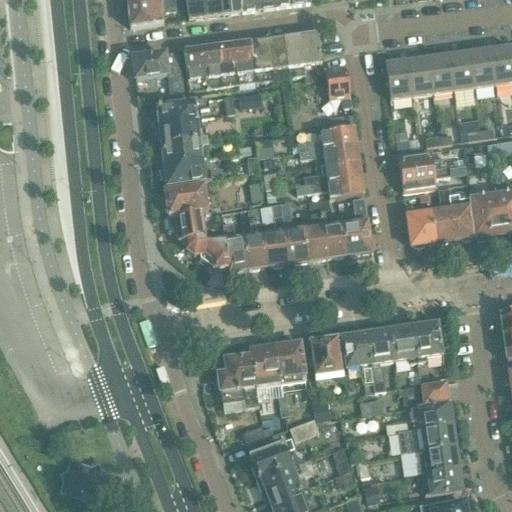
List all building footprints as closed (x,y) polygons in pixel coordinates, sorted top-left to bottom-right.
[(126,0),(127,12),(181,6),(180,0),(126,0)] [(205,23),(202,0),(183,0),(187,25),(205,23)] [(219,0),(202,0),(205,23),(222,20),(219,0)] [(237,0),(219,0),(222,20),(240,18),(237,0)] [(257,15),(255,0),(238,0),(241,18),(257,15)] [(255,0),(257,15),(274,13),(272,0),(255,0)] [(272,0),(274,13),(292,11),(290,0),(272,0)] [(290,0),(292,11),(309,8),(307,0),(290,0)] [(181,6),(127,12),(129,33),(163,29),(162,18),(182,16),(181,6)] [(316,39),(299,41),(304,81),(305,88),(316,86),(314,70),(320,69),(316,39)] [(299,41),(282,43),(288,83),(304,81),(299,41)] [(282,43),(266,46),(271,86),(288,83),(282,43)] [(266,46),(249,48),(254,86),(255,86),(255,88),(271,86),(266,46)] [(249,48),(233,50),(238,88),(254,86),(249,48)] [(233,50),(216,53),(221,90),(238,88),(233,50)] [(511,69),(510,52),(488,55),(493,91),(511,88),(511,69)] [(216,53),(200,55),(205,93),(221,90),(216,53)] [(205,93),(200,55),(182,57),(188,95),(205,93)] [(488,55),(467,58),(473,94),(493,91),(488,55)] [(168,81),(171,105),(183,103),(180,80),(181,80),(178,58),(164,60),(133,64),(132,64),(135,87),(136,87),(135,86),(168,81)] [(467,58),(447,61),(452,97),(473,94),(467,58)] [(447,61),(426,64),(431,100),(452,97),(447,61)] [(426,64),(406,67),(411,103),(431,100),(426,64)] [(411,103),(406,67),(384,70),(389,106),(411,103)] [(349,103),(344,74),(324,76),(328,106),(341,104),(342,115),(351,114),(349,103)] [(249,101),(238,103),(240,114),(251,112),(249,101)] [(233,102),(224,103),(226,120),(234,119),(233,102)] [(153,118),(154,130),(199,124),(198,116),(208,115),(207,106),(156,112),(156,117),(153,118)] [(329,124),(330,136),(353,133),(351,121),(329,124)] [(159,142),(160,150),(205,144),(204,134),(202,134),(200,124),(199,124),(154,130),(156,142),(159,142)] [(297,151),(298,158),(355,150),(353,133),(330,136),(331,136),(319,138),(321,147),(297,151)] [(491,134),(478,136),(479,145),(492,143),(491,134)] [(479,145),(478,136),(466,138),(467,146),(479,145)] [(449,140),(437,142),(438,150),(451,149),(449,140)] [(438,150),(437,142),(424,144),(425,152),(438,150)] [(158,159),(160,171),(201,165),(199,155),(207,154),(205,144),(160,150),(162,159),(158,159)] [(254,147),(256,159),(260,159),(272,157),(270,144),(254,147)] [(395,148),(396,157),(409,155),(407,146),(395,148)] [(511,147),(488,150),(489,161),(511,158),(511,147)] [(323,163),(324,172),(358,167),(355,150),(298,158),(298,159),(299,166),(323,163)] [(238,153),(239,160),(250,159),(249,152),(238,153)] [(461,154),(463,166),(472,165),(470,153),(461,154)] [(397,163),(400,181),(448,174),(447,166),(431,168),(430,158),(397,163)] [(261,163),(262,171),(272,170),(271,162),(261,163)] [(201,165),(160,171),(161,184),(165,183),(166,192),(211,186),(208,164),(201,165)] [(255,164),(246,164),(247,181),(256,181),(255,164)] [(461,165),(452,167),(453,173),(463,171),(461,165)] [(358,167),(324,172),(325,180),(304,183),(305,190),(312,189),(312,190),(360,183),(358,167)] [(456,173),(448,174),(449,183),(457,182),(456,173)] [(448,174),(400,181),(402,199),(435,195),(434,185),(449,183),(448,174)] [(274,181),(264,183),(266,195),(276,194),(274,181)] [(362,200),(360,183),(312,190),(312,189),(305,190),(295,191),(297,200),(328,196),(329,205),(334,204),(362,200)] [(262,206),(259,185),(249,187),(251,210),(258,209),(262,206)] [(167,217),(167,223),(200,218),(208,217),(205,191),(173,195),(174,200),(164,202),(165,206),(163,209),(164,216),(167,217)] [(506,193),(492,195),(499,239),(509,238),(510,241),(511,241),(511,197),(507,199),(506,193)] [(276,194),(266,195),(267,204),(277,203),(276,194)] [(479,202),(467,204),(473,243),(475,243),(476,246),(489,244),(488,241),(499,239),(492,195),(490,195),(479,197),(479,202)] [(440,216),(430,218),(434,249),(436,249),(439,250),(444,249),(447,247),(454,246),(447,203),(447,198),(437,199),(440,216)] [(418,201),(419,208),(428,207),(427,199),(418,201)] [(457,201),(447,203),(454,246),(460,245),(464,246),(469,245),(471,243),(473,243),(467,204),(458,206),(457,201)] [(319,214),(319,219),(326,264),(333,263),(336,264),(340,264),(343,262),(346,261),(341,230),(340,230),(331,232),(329,218),(335,217),(334,204),(329,205),(318,207),(319,214)] [(341,230),(346,261),(348,261),(351,262),(356,262),(359,260),(370,258),(363,204),(352,206),(355,227),(340,229),(340,230),(341,230)] [(318,207),(308,208),(309,215),(319,214),(318,207)] [(282,223),(280,210),(271,211),(273,224),(275,238),(265,240),(269,274),(284,272),(284,267),(288,266),(282,223)] [(251,242),(242,243),(247,275),(249,275),(252,276),(257,276),(259,274),(266,273),(257,213),(247,215),(251,242)] [(179,247),(184,247),(204,244),(204,240),(219,238),(217,229),(202,232),(200,218),(167,223),(169,233),(174,237),(174,241),(178,240),(179,247)] [(434,249),(430,218),(405,221),(409,252),(413,252),(416,253),(421,252),(424,250),(434,249)] [(312,234),(303,236),(307,267),(309,267),(312,268),(317,267),(319,265),(326,264),(319,219),(310,221),(312,234)] [(290,222),(282,223),(288,266),(292,266),(292,271),(307,268),(307,267),(303,236),(303,234),(292,236),(290,222)] [(223,237),(228,274),(228,276),(234,275),(237,277),(247,275),(242,243),(234,244),(231,231),(222,232),(223,237)] [(219,275),(228,274),(223,237),(219,238),(204,240),(204,244),(184,247),(186,256),(193,261),(199,261),(200,264),(210,271),(213,271),(213,274),(216,274),(219,275)] [(511,317),(499,320),(507,377),(511,375),(511,317)] [(436,329),(411,332),(417,368),(425,367),(424,363),(441,361),(436,329)] [(411,332),(388,336),(393,367),(408,365),(408,369),(417,368),(411,332)] [(388,336),(365,339),(373,398),(385,397),(381,369),(393,367),(388,336)] [(373,398),(365,339),(341,343),(345,374),(361,372),(365,400),(373,398)] [(342,384),(336,343),(333,344),(330,342),(325,343),(324,345),(309,347),(314,388),(316,387),(315,387),(314,383),(341,379),(341,383),(340,383),(340,384),(342,384)] [(285,351),(274,352),(279,390),(304,387),(299,349),(296,349),(294,347),(286,348),(285,351)] [(249,356),(249,357),(254,393),(279,390),(274,352),(263,354),(262,352),(253,353),(252,355),(249,356)] [(254,393),(249,357),(240,358),(241,362),(228,364),(224,367),(226,378),(217,379),(217,382),(215,384),(217,393),(219,394),(219,396),(220,396),(222,408),(243,405),(244,414),(257,412),(254,393)] [(420,392),(422,412),(448,408),(445,388),(420,392)] [(402,402),(403,411),(419,408),(417,393),(398,395),(399,402),(402,402)] [(276,398),(277,410),(285,409),(284,397),(276,398)] [(310,407),(318,406),(317,398),(309,399),(310,407)] [(329,425),(326,406),(311,408),(314,427),(329,425)] [(411,413),(415,436),(451,430),(449,421),(451,419),(450,412),(448,411),(448,408),(422,412),(411,413)] [(285,409),(277,410),(279,422),(287,421),(285,409)] [(313,425),(289,434),(294,446),(317,437),(313,425)] [(338,425),(326,428),(329,439),(341,436),(338,425)] [(385,430),(386,440),(407,437),(405,427),(385,430)] [(415,436),(418,458),(454,452),(454,450),(456,448),(455,441),(452,440),(451,430),(415,436)] [(261,431),(241,439),(245,450),(263,443),(261,431)] [(255,483),(256,485),(291,472),(286,458),(293,455),(289,446),(253,459),(255,465),(251,466),(253,471),(250,472),(255,483)] [(418,458),(421,480),(457,474),(456,465),(458,463),(457,456),(454,455),(454,452),(418,458)] [(339,481),(350,476),(346,465),(335,469),(339,481)] [(356,467),(359,483),(368,481),(365,466),(356,467)] [(291,472),(256,485),(256,486),(260,497),(262,497),(266,507),(306,492),(303,483),(296,486),(291,472)] [(457,474),(421,480),(424,502),(460,497),(460,494),(462,492),(461,485),(459,484),(457,474)] [(334,483),(336,492),(353,487),(351,478),(334,483)] [(367,510),(378,507),(374,492),(363,495),(367,510)] [(305,511),(304,507),(311,504),(308,495),(267,510),(267,511),(305,511)]
